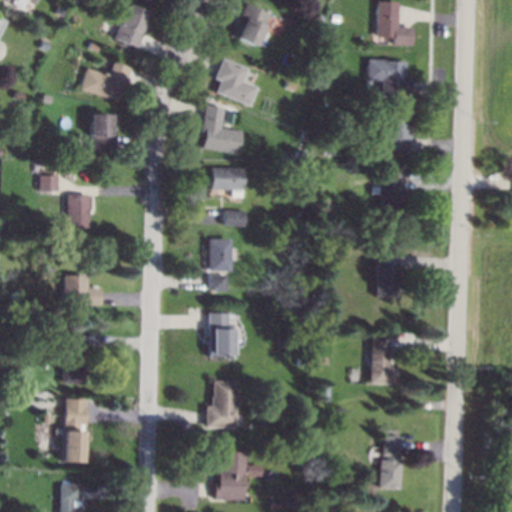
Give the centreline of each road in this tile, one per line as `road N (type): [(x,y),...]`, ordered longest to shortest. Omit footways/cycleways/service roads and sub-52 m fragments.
road 1 (residential): [(193,0),(171,44),(156,126),(146,511)]
road 2 (residential): [(467,0),(452,511)]
